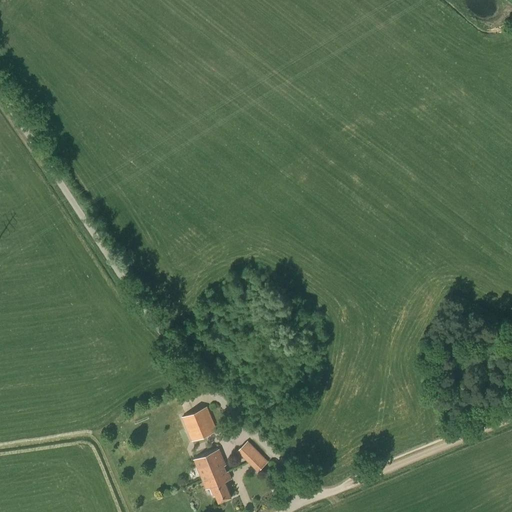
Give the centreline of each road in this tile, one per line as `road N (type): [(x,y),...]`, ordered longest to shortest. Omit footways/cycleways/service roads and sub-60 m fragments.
road 1 (unclassified): [(288,511),(320,499),(172,345),(0,101)]
road 2 (track): [(511,417),(320,499)]
